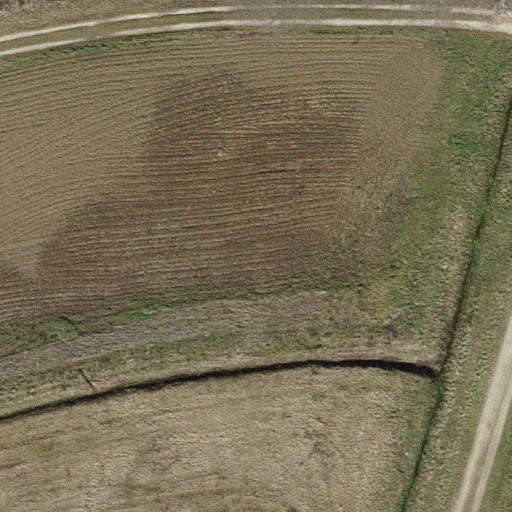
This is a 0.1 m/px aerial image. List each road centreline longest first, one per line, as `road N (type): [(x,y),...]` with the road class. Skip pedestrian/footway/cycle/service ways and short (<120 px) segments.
road 1 (track): [(511,10),(307,10),(0,43)]
road 2 (track): [(467,511),(511,359)]
